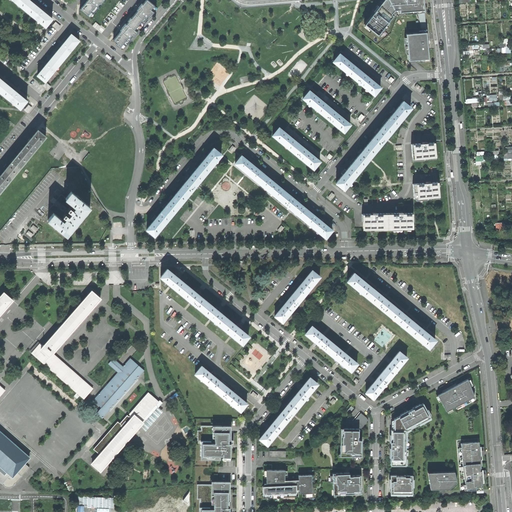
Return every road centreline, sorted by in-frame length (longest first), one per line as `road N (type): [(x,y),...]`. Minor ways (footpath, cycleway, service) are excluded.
road 1 (residential): [(310,198),(234,137),(218,134),(152,206),(129,204)]
road 2 (residential): [(403,84),(427,106),(410,133),(405,191),(361,209),(324,181)]
road 3 (tertiary): [(467,251),(450,75)]
road 4 (residential): [(247,511),(248,430),(306,357)]
road 5 (residential): [(306,357),(209,278),(205,254)]
road 6 (tertiary): [(345,252),(205,254)]
road 7 (tertiary): [(130,252),(3,257)]
road 8 (tertiary): [(3,257),(130,259)]
road 9 (residential): [(487,353),(376,411)]
road 10 (residential): [(403,84),(324,181)]
road 11 (tertiary): [(467,251),(345,252)]
